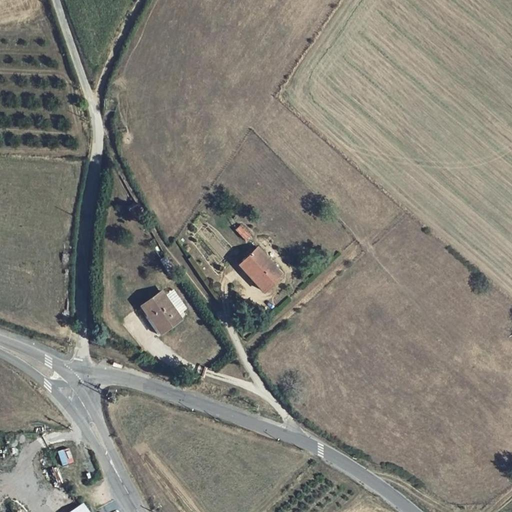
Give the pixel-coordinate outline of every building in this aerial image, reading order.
[(135,213),(143,209),(135,195),(127,199),(135,213)] [(283,275),(258,246),(243,259),(254,271),(249,275),(263,292),(283,275)] [(254,271),(243,259),(238,263),(249,275),(254,271)] [(176,312),(164,295),(160,290),(140,304),(147,315),(153,311),(164,328),(179,318),(176,312)] [(173,290),(164,295),(176,312),(184,306),(173,290)] [(144,317),(155,334),(164,328),(153,311),(147,315),(144,317)] [(58,453),(63,465),(73,461),(68,449),(58,453)]
